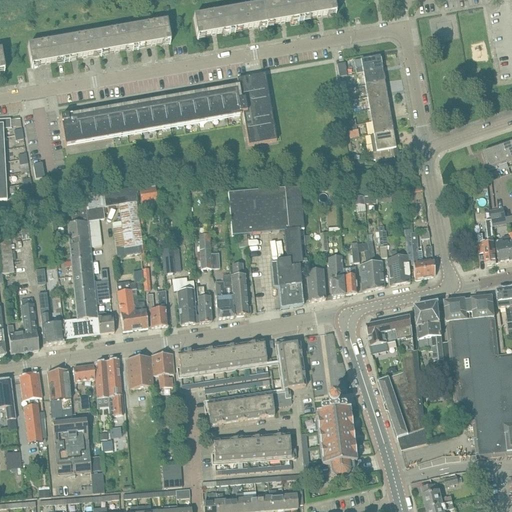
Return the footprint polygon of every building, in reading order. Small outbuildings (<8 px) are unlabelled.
[(301,0),(297,1),(301,19),(335,14),(335,16),(336,16),(335,14),(336,14),(333,0),(301,0)] [(301,19),(297,1),(263,7),(266,25),(301,19)] [(266,25),(263,7),(229,13),(232,31),(266,25)] [(194,18),(193,18),(194,24),(197,39),(198,40),(198,37),(232,31),(229,13),(194,19),(194,18)] [(169,45),(170,44),(170,43),(167,22),(166,23),(166,24),(132,30),(135,48),(169,42),(169,45)] [(135,48),(132,30),(97,36),(101,54),(135,48)] [(101,54),(97,36),(63,42),(66,60),(101,54)] [(66,60),(63,42),(29,48),(28,46),(27,47),(31,67),(32,67),(32,69),(32,68),(32,66),(66,60)] [(363,73),(382,71),(379,58),(360,61),(362,68),(355,69),(356,75),(363,73)] [(345,64),(337,65),(339,78),(347,76),(345,64)] [(384,83),(382,71),(363,73),(365,86),(384,83)] [(72,120),(71,117),(60,119),(65,147),(112,139),(113,139),(112,135),(119,134),(119,138),(120,138),(120,137),(127,136),(126,133),(133,131),(134,135),(141,134),(141,130),(147,129),(148,133),(148,132),(155,131),(155,128),(161,127),(162,130),(163,130),(169,129),(169,125),(176,124),(176,128),(177,128),(184,126),(183,123),(190,122),(190,125),(191,125),(198,124),(197,120),(204,119),(205,123),(212,121),(211,118),(218,117),(219,120),(226,119),(226,115),(232,114),(233,118),(234,118),(239,117),(240,117),(241,117),(240,115),(243,114),(248,147),(276,142),(276,141),(272,141),(270,131),(274,130),(272,120),(272,119),(268,120),(266,110),(270,109),(270,108),(266,109),(265,99),(268,99),(268,98),(267,92),(265,76),(244,79),(237,80),(239,91),(72,120)] [(384,83),(365,86),(367,98),(386,95),(384,83)] [(386,95),(367,98),(369,111),(388,108),(386,95)] [(388,108),(369,111),(372,123),(390,120),(388,108)] [(0,138),(3,139),(3,130),(11,129),(10,120),(0,120),(0,138)] [(393,132),(390,120),(372,123),(374,136),(393,132)] [(393,132),(374,136),(377,152),(370,153),(372,161),(394,157),(393,150),(396,149),(393,132)] [(511,163),(511,147),(511,145),(501,148),(507,165),(511,163)] [(501,148),(492,152),(497,168),(507,165),(501,148)] [(497,168),(492,152),(482,155),(488,172),(497,168)] [(42,164),(33,166),(35,180),(44,179),(42,164)] [(155,186),(140,188),(141,203),(157,201),(155,186)] [(6,194),(6,189),(0,189),(0,201),(10,201),(13,199),(12,196),(10,194),(6,194)] [(103,193),(100,194),(102,208),(103,208),(119,206),(121,223),(112,224),(116,249),(124,248),(124,249),(140,247),(142,246),(136,198),(135,189),(103,193)] [(303,238),(299,189),(286,189),(228,194),(231,227),(232,237),(238,236),(246,236),(268,234),(284,233),(287,262),(271,263),(273,288),(274,288),(273,284),(278,284),(280,310),(302,307),(298,265),(305,264),(303,238)] [(85,203),(87,222),(98,221),(104,220),(103,208),(102,208),(100,194),(85,195),(85,203)] [(192,198),(193,211),(204,210),(203,197),(192,198)] [(364,205),(364,199),(353,200),(354,214),(365,213),(364,205)] [(63,324),(65,341),(99,337),(99,336),(97,316),(96,305),(93,283),(90,248),(87,222),(85,203),(70,208),(72,225),(67,226),(71,262),(72,267),(77,322),(63,324)] [(504,210),(490,213),(492,227),(507,224),(505,219),(504,210)] [(87,222),(90,248),(101,247),(98,221),(87,222)] [(496,265),(493,240),(491,221),(485,221),(488,243),(483,243),(482,235),(476,236),(478,256),(478,255),(478,249),(483,248),(485,267),(496,265)] [(383,228),(378,228),(378,233),(379,238),(380,249),(385,249),(385,248),(387,248),(385,232),(384,233),(383,228)] [(31,230),(22,231),(23,241),(32,240),(31,230)] [(407,258),(397,260),(400,286),(410,284),(408,267),(413,266),(409,235),(409,230),(404,231),(407,258)] [(420,240),(429,240),(428,232),(420,233),(420,240)] [(417,234),(409,235),(413,266),(414,282),(424,280),(422,263),(419,263),(417,241),(418,241),(417,234)] [(211,270),(208,236),(199,237),(201,271),(211,270)] [(246,236),(238,236),(239,248),(247,247),(246,236)] [(0,244),(0,259),(2,276),(13,274),(9,243),(0,244)] [(511,249),(510,243),(496,246),(499,265),(509,263),(507,254),(510,254),(509,249),(511,249)] [(370,265),(373,292),(384,289),(381,264),(375,265),(372,244),(367,245),(369,254),(371,265),(370,265)] [(124,248),(116,249),(117,258),(140,254),(140,247),(124,249),(124,248)] [(422,263),(424,280),(434,278),(431,248),(425,248),(426,262),(422,263)] [(173,250),(161,251),(163,276),(175,275),(175,274),(173,251),(173,250)] [(400,286),(397,260),(396,252),(392,253),(391,261),(387,262),(388,278),(389,288),(400,286)] [(371,265),(369,254),(365,255),(367,266),(359,267),(362,294),(373,292),(370,265),(371,265)] [(344,297),(343,278),(341,259),(327,260),(331,300),(345,298),(344,297)] [(232,298),(234,318),(250,317),(249,308),(247,308),(244,277),(243,277),(242,265),(232,266),(233,277),(230,278),(232,298)] [(350,277),(343,278),(344,297),(357,295),(354,269),(350,269),(350,277)] [(306,274),(309,304),(325,301),(323,273),(306,274)] [(193,283),(186,284),(186,280),(173,281),(174,293),(177,293),(180,327),(196,325),(194,290),(193,283)] [(93,283),(96,305),(101,304),(101,298),(110,297),(108,281),(93,283)] [(134,283),(135,290),(143,289),(142,282),(134,283)] [(131,299),(137,298),(136,290),(130,291),(129,284),(128,283),(116,285),(120,315),(123,333),(136,331),(131,299)] [(234,318),(232,298),(227,298),(227,295),(224,295),(223,284),(215,285),(217,321),(234,319),(234,318)] [(197,288),(199,325),(211,324),(209,295),(203,295),(203,288),(197,288)] [(511,289),(496,292),(499,310),(505,309),(508,331),(511,330),(511,289)] [(159,311),(161,329),(168,328),(165,292),(158,293),(158,295),(156,295),(158,311),(159,311)] [(38,295),(44,348),(65,344),(65,343),(65,341),(63,324),(50,326),(46,294),(38,295)] [(159,311),(158,311),(153,311),(152,296),(146,297),(147,312),(149,312),(151,329),(161,329),(159,311)] [(138,307),(137,298),(131,299),(136,331),(148,330),(145,312),(144,312),(143,306),(138,307)] [(444,303),(448,343),(450,363),(457,427),(473,425),(477,460),(511,456),(511,355),(498,357),(492,298),(471,300),(471,301),(465,302),(465,301),(444,303)] [(22,334),(24,354),(38,352),(32,299),(21,301),(21,307),(25,334),(22,334)] [(450,363),(448,343),(442,344),(438,304),(414,309),(419,352),(428,351),(428,346),(432,345),(433,363),(443,361),(444,365),(450,363)] [(99,315),(97,316),(99,336),(114,334),(112,317),(106,318),(106,315),(104,315),(103,313),(99,314),(99,315)] [(410,318),(389,322),(391,335),(397,334),(398,342),(413,339),(410,318)] [(391,335),(389,322),(366,327),(368,335),(378,333),(379,335),(390,332),(391,335)] [(24,354),(22,334),(14,335),(13,326),(7,327),(9,346),(11,356),(24,354)] [(378,333),(368,335),(372,356),(388,352),(387,344),(396,342),(398,342),(397,334),(391,335),(390,332),(379,335),(378,333)] [(413,339),(398,342),(396,342),(397,351),(402,350),(404,374),(378,383),(397,440),(401,452),(427,446),(425,431),(416,353),(414,353),(413,339)] [(305,388),(299,344),(284,346),(283,341),(277,342),(277,345),(275,345),(275,348),(278,348),(284,391),(305,388)] [(180,377),(266,364),(266,367),(271,367),(270,360),(266,360),(265,356),(269,355),(269,349),(273,348),(272,342),(177,356),(180,377)] [(168,376),(173,376),(172,355),(151,357),(153,378),(158,377),(159,390),(164,389),(165,397),(172,397),(172,382),(171,382),(171,379),(168,379),(168,376)] [(150,358),(126,360),(129,391),(153,388),(150,358)] [(108,396),(108,399),(112,399),(114,417),(122,416),(121,397),(118,361),(107,362),(110,396),(108,396)] [(108,399),(108,396),(105,363),(94,364),(97,400),(96,400),(97,409),(97,412),(104,412),(103,400),(108,399)] [(73,369),(74,379),(74,384),(95,382),(93,367),(73,369)] [(67,371),(56,372),(58,394),(61,394),(61,401),(63,401),(64,404),(62,404),(62,408),(66,407),(66,410),(71,410),(67,371)] [(58,394),(56,372),(47,374),(51,411),(60,411),(60,410),(62,410),(62,408),(62,404),(64,404),(63,401),(61,401),(61,394),(58,394)] [(268,374),(182,387),(182,391),(214,386),(268,378),(268,374)] [(38,375),(19,377),(19,379),(23,402),(29,401),(30,407),(23,408),(28,444),(46,442),(43,413),(39,414),(38,406),(34,406),(33,401),(41,399),(38,375)] [(0,410),(5,409),(6,421),(15,420),(10,381),(3,381),(0,381),(0,410)] [(204,391),(205,395),(215,394),(270,386),(269,381),(214,389),(204,391)] [(206,405),(209,426),(274,417),(273,409),(290,407),(291,405),(290,393),(206,405)] [(97,412),(97,409),(89,410),(88,397),(80,398),(81,411),(90,410),(90,414),(94,417),(98,416),(97,412)] [(349,411),(344,411),(344,407),(335,408),(334,400),(327,401),(328,409),(319,410),(320,413),(320,414),(315,415),(316,422),(316,423),(314,423),(315,432),(317,431),(317,433),(318,436),(318,437),(316,438),(317,446),(319,446),(319,447),(319,450),(320,450),(320,452),(318,452),(319,460),(321,460),(321,461),(322,467),(318,468),(319,477),(330,476),(335,480),(339,481),(343,481),(346,479),(350,474),(350,473),(361,472),(360,462),(356,463),(355,457),(355,456),(357,455),(356,447),(354,447),(354,446),(353,443),(353,441),(355,441),(354,433),(352,433),(352,432),(351,428),(351,427),(353,427),(352,419),(350,419),(350,418),(349,411)] [(66,407),(62,408),(62,410),(60,410),(60,411),(51,411),(57,477),(90,473),(85,422),(72,423),(72,419),(71,410),(66,410),(66,407)] [(213,442),(215,464),(290,458),(290,461),(293,461),(293,458),(296,458),(294,441),(289,441),(289,436),(213,442)] [(112,441),(101,442),(102,452),(113,452),(112,441)] [(19,452),(5,453),(7,469),(21,468),(20,459),(19,452)] [(162,475),(181,473),(180,465),(162,467),(162,475)] [(291,466),(215,472),(216,476),(292,471),(291,466)] [(181,480),(181,473),(162,475),(163,482),(181,480)] [(103,482),(102,475),(90,476),(92,496),(104,495),(103,482)] [(444,480),(445,487),(458,484),(457,477),(444,480)] [(181,480),(163,482),(164,490),(182,488),(181,480)] [(427,510),(452,504),(451,498),(443,500),(441,492),(435,494),(434,487),(422,490),(427,510)] [(48,491),(38,492),(39,499),(49,498),(48,491)] [(175,492),(176,496),(176,501),(190,499),(189,491),(175,492)] [(296,496),(282,497),(283,511),(297,511),(297,507),(303,506),(302,492),(296,493),(296,496)] [(217,511),(216,495),(216,494),(208,495),(209,503),(203,503),(203,511),(217,511)] [(222,494),(216,495),(217,511),(230,511),(230,501),(223,501),(222,494)] [(235,500),(230,501),(230,511),(243,511),(243,500),(242,494),(234,495),(235,500)] [(282,497),(269,498),(269,511),(278,511),(283,511),(282,497)] [(269,511),(269,498),(256,499),(256,511),(269,511)] [(256,511),(256,499),(243,500),(243,511),(256,511)]
